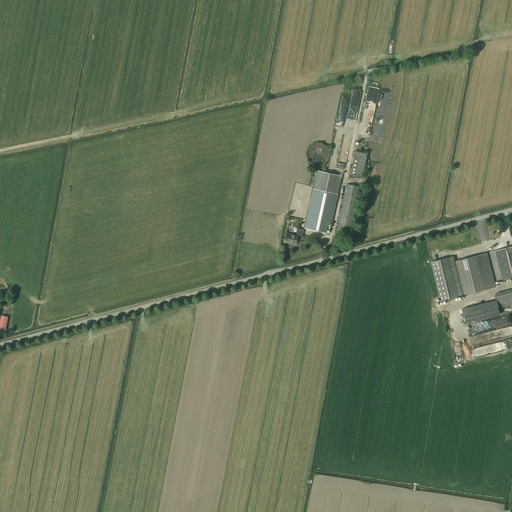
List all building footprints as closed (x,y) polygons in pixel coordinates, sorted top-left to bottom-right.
[(369,87),(369,110),(376,110),(377,87),(369,87)] [(341,102),(348,104),(350,98),(343,95),(341,102)] [(337,165),(345,167),(352,135),(344,134),(337,165)] [(323,166),(330,148),(312,141),(305,159),(323,166)] [(367,153),(355,151),(350,174),(362,177),(367,153)] [(317,170),(304,228),(329,233),(326,232),(328,223),(331,224),(342,176),(317,170)] [(346,184),(345,189),(335,234),(349,237),(352,222),(354,222),(354,218),(353,218),(359,192),(360,187),(346,184)] [(297,228),(295,235),(287,233),(285,242),(295,244),(297,236),(302,237),(304,229),(297,228)] [(511,246),(488,253),(495,282),(511,277),(511,246)] [(486,253),(475,256),(455,261),(463,295),(484,290),(494,287),(486,253)] [(450,257),(431,262),(441,301),(460,296),(450,257)] [(511,305),(511,289),(496,293),(500,308),(511,305)] [(500,314),(497,300),(462,308),(466,322),(500,314)] [(8,317),(2,316),(0,324),(0,329),(6,331),(8,317)] [(511,338),(500,342),(502,349),(511,346),(511,338)]
